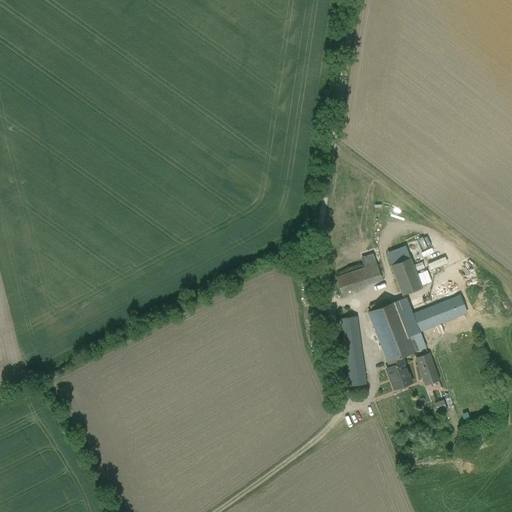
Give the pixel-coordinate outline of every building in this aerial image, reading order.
[(410,257),(389,264),(401,294),(421,286),(410,257)] [(373,264),(361,268),(364,277),(376,274),(373,264)] [(456,285),(406,303),(415,330),(405,333),(407,337),(467,315),(456,285)] [(404,299),(368,312),(386,361),(400,356),(412,352),(407,337),(405,333),(415,330),(406,303),(404,299)] [(356,316),(340,318),(350,386),(365,384),(356,316)] [(428,354),(415,359),(424,385),(437,381),(428,354)] [(400,356),(386,361),(388,368),(385,369),(392,389),(410,383),(400,356)]
